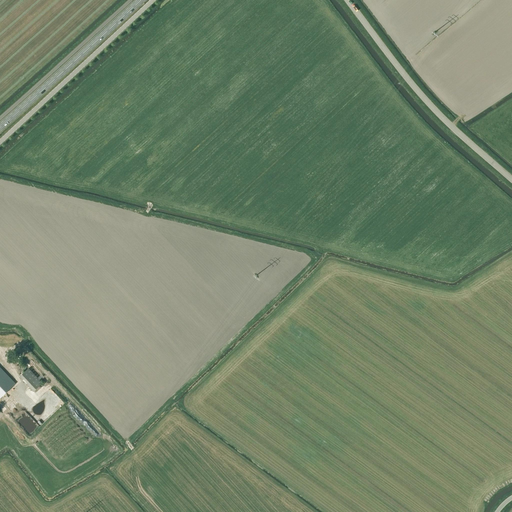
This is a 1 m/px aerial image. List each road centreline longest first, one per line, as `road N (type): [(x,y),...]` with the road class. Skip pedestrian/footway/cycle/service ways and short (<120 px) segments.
road 1 (secondary): [(511,180),(422,100),(347,0)]
road 2 (unclassified): [(0,141),(153,0)]
road 3 (primary): [(0,127),(140,0)]
road 4 (unclassified): [(130,0),(0,117)]
